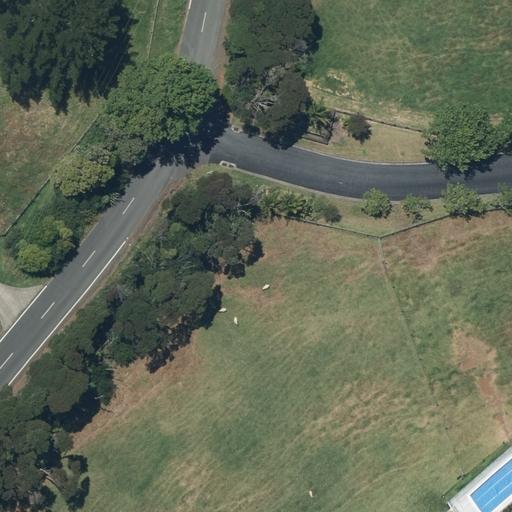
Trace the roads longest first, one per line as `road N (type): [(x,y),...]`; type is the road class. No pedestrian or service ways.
road 1 (unclassified): [(176,126),(367,180),(511,174)]
road 2 (tertiary): [(0,369),(129,206),(176,126)]
road 3 (tertiary): [(176,126),(209,0)]
